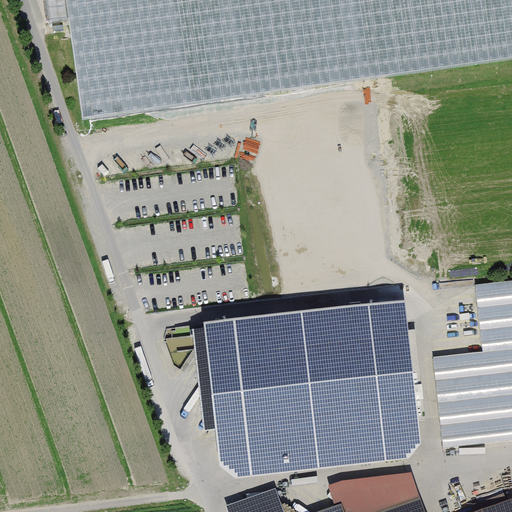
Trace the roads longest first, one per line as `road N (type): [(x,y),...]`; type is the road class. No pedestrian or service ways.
road 1 (track): [(27,0),(205,490)]
road 2 (track): [(205,490),(511,456)]
road 3 (track): [(205,490),(19,511)]
